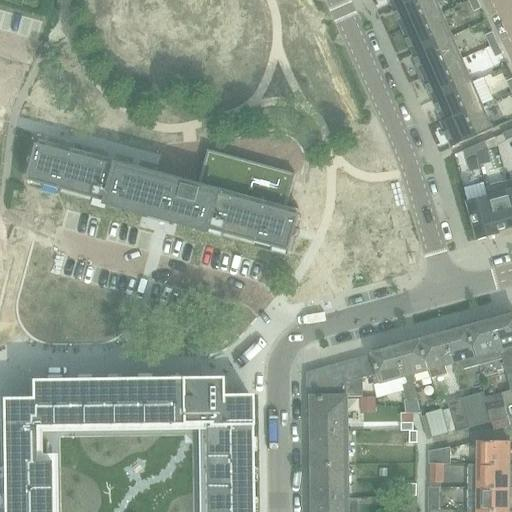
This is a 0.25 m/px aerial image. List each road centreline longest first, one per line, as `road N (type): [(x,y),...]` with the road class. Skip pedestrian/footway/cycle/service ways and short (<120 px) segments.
road 1 (residential): [(281,511),(280,352),(310,330),(444,294)]
road 2 (residential): [(444,294),(412,167),(339,0)]
